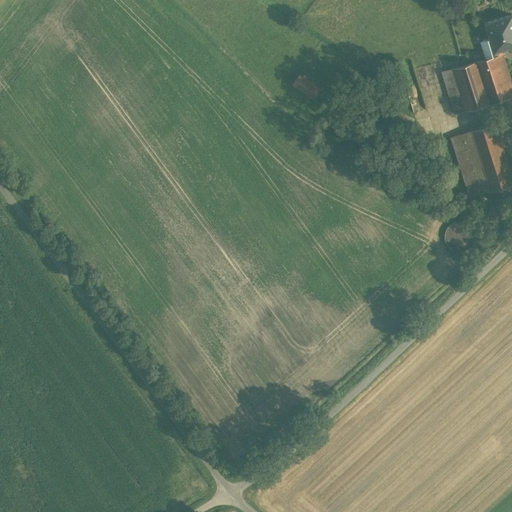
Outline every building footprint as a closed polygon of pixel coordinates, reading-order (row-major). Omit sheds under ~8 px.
[(511,15),(511,14),(484,22),(489,38),(482,40),(487,57),(502,52),(501,49),(511,45),(511,15)] [(487,57),(451,68),(464,110),(488,103),(511,95),(511,83),(502,52),(487,57)] [(464,110),(451,68),(442,71),(455,113),(464,110)] [(320,89),(299,74),(292,84),(313,99),(320,89)] [(511,180),(494,123),(470,130),(489,190),(511,183),(511,180)] [(470,130),(451,136),(470,196),(489,190),(470,130)] [(446,167),(431,192),(442,199),(457,174),(446,167)] [(474,241),(475,235),(474,230),(470,225),(465,222),(459,220),(453,222),(449,225),(445,230),(444,236),(446,242),(449,247),(454,250),(460,251),(466,250),(471,246),(474,241)]
